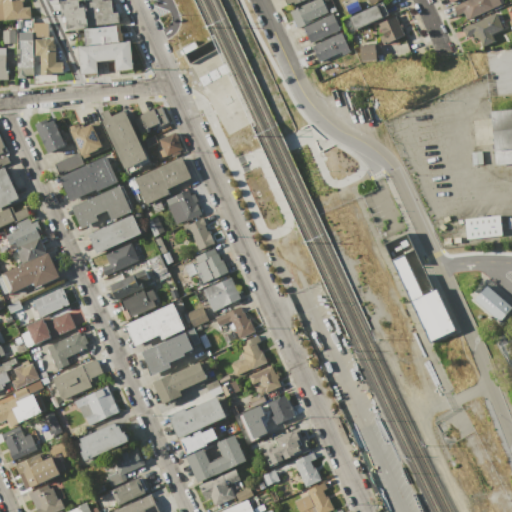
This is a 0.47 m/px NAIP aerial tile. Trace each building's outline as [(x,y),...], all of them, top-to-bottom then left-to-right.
[(0,0),(22,0),(22,7),(29,6),(30,18),(0,18),(0,0)] [(60,0),(87,0),(87,2),(92,1),(92,0),(110,0),(113,13),(118,12),(119,23),(63,29),(60,0)] [(289,11),(313,0),(321,0),(328,15),(303,27),(302,27),(302,26),(296,28),(289,11)] [(344,6),(356,0),(360,9),(348,15),(344,6)] [(453,6),(466,0),(501,0),(503,3),(467,19),(463,12),(457,14),(453,6)] [(348,17),(382,2),(388,14),(353,30),(348,17)] [(340,29),(310,43),(303,27),(328,15),(332,13),(340,29)] [(462,28),(495,13),(502,29),(491,34),(494,41),(481,46),(478,39),(476,40),(473,34),(466,37),(462,28)] [(378,23),(395,16),(404,35),(387,42),(386,41),(381,44),(378,36),(382,34),(378,23)] [(32,18),(43,17),(44,22),(48,22),(48,36),(35,37),(35,27),(33,28),(32,18)] [(23,21),(31,20),(31,28),(24,28),(23,21)] [(84,29),(119,26),(120,41),(85,44),(84,29)] [(2,30),(15,30),(15,42),(3,43),(2,30)] [(311,46),(341,32),(350,51),(342,55),(340,51),(318,61),(311,46)] [(17,67),(33,67),(32,33),(18,33),(18,48),(16,48),(17,67)] [(34,39),(53,39),(53,46),(55,46),(55,62),(61,62),(61,72),(52,72),(52,74),(40,74),(39,54),(34,54),(34,39)] [(77,46),(129,41),(132,68),(115,70),(114,59),(96,61),(97,72),(80,73),(77,46)] [(359,45),(363,44),(366,43),(366,44),(374,43),(375,60),(361,61),(359,45)] [(0,48),(5,48),(6,71),(8,71),(8,80),(0,80),(0,48)] [(511,248),(447,255),(384,119),(496,59),(511,57),(511,248)] [(17,67),(33,67),(33,74),(25,75),(25,77),(17,78),(17,67)] [(149,162),(123,174),(100,122),(104,120),(101,113),(109,109),(112,116),(126,110),(149,162)] [(141,115),(154,109),(160,122),(146,128),(141,115)] [(47,152),(35,125),(52,117),(65,144),(47,152)] [(55,120),(62,117),(67,127),(60,130),(55,120)] [(70,130),(80,126),(80,128),(97,120),(109,146),(82,158),(70,130)] [(159,139),(175,132),(182,149),(166,156),(159,139)] [(143,139),(153,134),(157,142),(146,147),(143,139)] [(54,164),(78,153),(83,165),(60,175),(54,164)] [(58,177),(106,156),(117,182),(96,192),(95,189),(69,201),(58,177)] [(134,178),(181,157),(190,177),(166,188),(169,194),(146,204),(134,178)] [(0,168),(4,167),(18,197),(0,205),(0,168)] [(71,207),(119,185),(127,203),(129,202),(132,210),(110,220),(106,210),(95,214),(98,219),(80,227),(71,207)] [(164,199),(187,188),(190,194),(194,192),(197,200),(195,201),(196,203),(197,203),(199,207),(202,214),(186,221),(185,219),(176,223),(164,199)] [(0,209),(10,205),(13,212),(26,206),(30,215),(16,222),(15,221),(0,228),(0,209)] [(88,235),(132,214),(140,232),(96,252),(88,235)] [(156,216),(164,231),(153,236),(146,221),(156,216)] [(4,235),(19,228),(16,223),(28,217),(31,223),(36,220),(40,229),(37,231),(39,236),(20,245),(11,249),(4,235)] [(181,225),(189,221),(190,223),(202,217),(205,224),(204,225),(206,231),(208,230),(214,242),(198,249),(189,231),(185,233),(181,225)] [(22,264),(47,253),(39,236),(20,245),(21,249),(16,251),(22,264)] [(154,239),(159,236),(166,250),(167,250),(170,256),(164,259),(154,239)] [(105,254),(131,242),(139,259),(105,275),(101,267),(109,264),(105,254)] [(201,283),(196,273),(193,265),(197,263),(194,256),(214,248),(216,253),(217,253),(220,260),(223,259),(228,271),(201,283)] [(48,252),(59,275),(59,276),(56,277),(57,278),(35,288),(32,282),(8,293),(8,292),(4,293),(0,285),(0,275),(1,275),(0,274),(22,264),(47,253),(48,252)] [(147,259),(159,254),(166,271),(154,276),(147,259)] [(409,301),(422,294),(403,254),(390,260),(409,301)] [(172,279),(167,268),(172,266),(172,265),(180,261),(183,267),(175,271),(178,276),(172,279)] [(192,262),(193,265),(196,273),(188,276),(183,265),(192,262)] [(418,289),(427,285),(419,266),(411,269),(418,289)] [(134,273),(144,269),(150,281),(142,285),(141,281),(138,282),(134,273)] [(109,285),(133,274),(138,285),(141,284),(143,288),(116,300),(109,285)] [(202,289),(213,284),(213,285),(231,277),(236,288),(237,288),(239,292),(238,293),(240,298),(212,310),(202,289)] [(486,285),(511,307),(499,322),(474,300),(486,285)] [(32,300),(61,287),(66,296),(65,296),(69,304),(40,317),(37,311),(34,312),(31,306),(34,305),(32,300)] [(436,288),(455,329),(428,342),(409,301),(422,294),(436,288)] [(120,301),(143,290),(145,292),(152,289),(156,299),(153,300),(155,306),(131,317),(131,318),(126,320),(122,311),(124,310),(120,301)] [(21,307),(9,313),(6,306),(18,300),(20,304),(21,307)] [(125,325),(172,302),(184,328),(161,339),(158,335),(135,346),(125,325)] [(186,313),(202,306),(208,320),(192,327),(186,313)] [(214,317),(240,306),(242,311),(243,311),(247,319),(248,318),(249,320),(250,320),(253,327),(252,327),(254,331),(238,338),(230,320),(217,325),(214,317)] [(52,338),(51,337),(34,344),(26,325),(42,318),(43,322),(45,322),(43,318),(48,315),(50,319),(67,311),(75,327),(52,338)] [(141,352),(184,331),(192,348),(183,352),(185,355),(169,362),(171,366),(152,375),(141,352)] [(47,346),(79,332),(81,336),(84,334),(88,342),(85,344),(86,348),(66,357),(69,364),(57,370),(47,346)] [(198,336),(204,334),(210,346),(204,349),(198,336)] [(230,365),(244,358),(241,352),(243,351),(241,347),(242,346),(240,342),(257,335),(260,341),(256,343),(259,350),(261,349),(267,362),(251,369),(250,368),(234,374),(230,365)] [(0,363),(14,357),(16,363),(11,365),(12,368),(5,371),(9,379),(0,383),(0,363)] [(52,379),(96,358),(103,372),(91,378),(92,381),(89,382),(92,387),(62,400),(52,379)] [(152,382),(169,374),(169,375),(199,362),(201,361),(210,380),(199,385),(197,381),(179,390),(181,395),(162,404),(152,382)] [(14,389),(11,382),(15,380),(14,377),(16,376),(13,369),(22,365),(23,367),(31,363),(38,379),(14,389)] [(247,376),(271,365),(280,385),(274,388),(277,395),(265,400),(262,393),(260,394),(256,386),(261,384),(259,381),(251,384),(247,376)] [(15,399),(41,386),(37,378),(12,392),(15,399)] [(204,385),(216,379),(222,391),(210,396),(204,385)] [(74,400),(106,385),(114,403),(115,402),(119,411),(86,426),(78,407),(77,407),(74,400)] [(9,427),(6,419),(0,422),(0,404),(30,391),(32,394),(35,392),(42,408),(39,409),(40,412),(9,427)] [(266,403),(285,395),(294,415),(284,420),(284,421),(275,425),(266,403)] [(167,415),(183,407),(185,410),(216,396),(225,416),(178,439),(167,415)] [(241,413),(260,405),(264,415),(260,416),(266,432),(251,438),(241,413)] [(52,410),(61,431),(52,435),(56,443),(50,446),(46,436),(48,435),(47,432),(51,431),(44,414),(52,410)] [(129,440),(85,461),(80,451),(83,450),(79,443),(81,442),(79,438),(114,421),(116,426),(118,425),(121,432),(125,430),(129,440)] [(1,434),(19,425),(24,436),(32,432),(31,431),(33,430),(38,439),(33,441),(37,449),(12,460),(8,451),(9,451),(1,434)] [(179,439),(189,435),(190,437),(194,435),(193,433),(200,430),(201,431),(211,426),(217,439),(210,442),(210,443),(186,454),(179,439)] [(275,438),(298,428),(300,432),(299,433),(301,436),(304,435),(306,440),(305,441),(309,450),(293,458),(292,455),(288,457),(289,459),(270,468),(263,453),(266,452),(265,450),(271,447),(272,449),(279,446),(275,438)] [(234,434),(245,460),(197,482),(185,456),(203,448),(209,463),(223,456),(216,442),(234,434)] [(111,487),(105,475),(116,469),(111,458),(136,446),(144,464),(123,473),(126,480),(111,487)] [(13,465),(41,452),(43,459),(51,455),(51,456),(56,454),(62,466),(57,468),(59,474),(25,489),(13,465)] [(294,461),(312,452),(315,459),(310,461),(313,468),(314,467),(315,470),(316,469),(318,474),(318,475),(320,481),(306,487),(304,484),(303,484),(300,479),(301,478),(294,461)] [(198,485),(234,468),(239,479),(226,485),(228,487),(230,487),(235,498),(215,507),(210,496),(204,498),(198,485)] [(262,475),(274,470),(278,480),(273,482),(266,485),(262,475)] [(111,490),(139,477),(145,492),(118,504),(111,490)] [(307,490),(323,482),(326,488),(322,490),(325,496),(327,495),(333,509),(326,511),(316,511),(310,498),(307,493),(308,493),(307,490)] [(27,493),(49,483),(53,490),(60,487),(62,491),(55,494),(57,499),(59,498),(64,508),(54,511),(35,511),(35,510),(36,509),(32,500),(31,500),(27,493)] [(234,493),(249,487),(252,494),(238,501),(234,493)] [(158,511),(110,511),(149,494),(158,511)] [(252,511),(217,511),(246,499),(252,511)] [(59,511),(88,511),(84,502),(59,511)]
